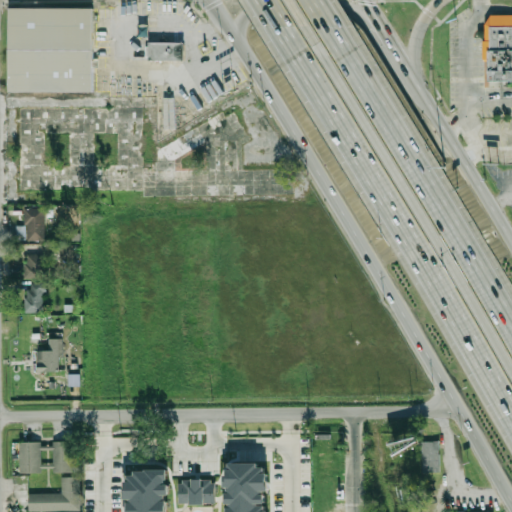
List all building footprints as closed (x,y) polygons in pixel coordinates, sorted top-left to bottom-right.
[(11,9),(95,9),(95,93),(11,93),(11,9)] [(492,51),(491,27),(511,26),(511,80),(490,81),(489,51),(492,51)] [(150,41),(185,41),(185,59),(150,59),(150,41)] [(45,240),(45,208),(25,208),(25,226),(17,226),(17,240),(45,240)] [(73,245),(60,244),(59,259),(73,259),(73,245)] [(46,278),(46,253),(25,253),(25,278),(46,278)] [(27,313),(44,313),(44,282),(27,282),(27,313)] [(36,372),(62,372),(62,332),(50,332),(50,350),(36,350),(36,372)] [(51,440),(73,440),(73,471),(51,471),(51,467),(51,464),(51,449),(51,445),(51,440)] [(17,441),(39,441),(39,445),(39,449),(39,464),(39,467),(40,472),(18,472),(17,441)] [(422,442),(422,472),(440,472),(440,442),(422,442)] [(267,463),(227,464),(227,504),(226,504),(226,511),(267,511),(267,491),(268,491),(267,463)] [(167,511),(168,494),(168,471),(126,471),(127,501),(129,501),(129,511),(167,511)] [(28,493),(60,492),(60,476),(79,476),(79,509),(28,510),(28,493)] [(179,504),(215,503),(215,479),(179,479),(179,504)]
